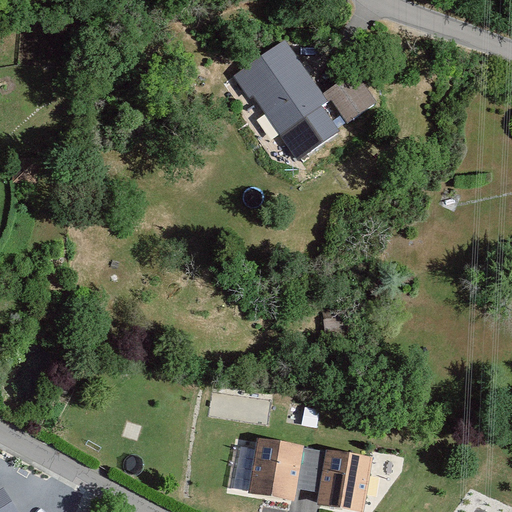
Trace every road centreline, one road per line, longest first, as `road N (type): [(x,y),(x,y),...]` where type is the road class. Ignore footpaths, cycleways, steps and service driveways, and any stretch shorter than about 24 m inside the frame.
road 1 (residential): [(0,436),(138,511)]
road 2 (residential): [(511,55),(370,0)]
